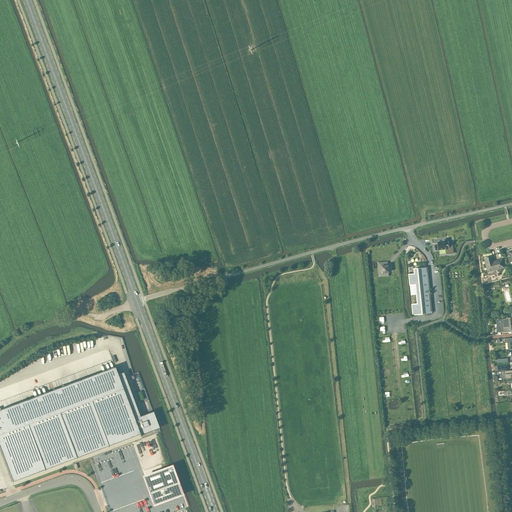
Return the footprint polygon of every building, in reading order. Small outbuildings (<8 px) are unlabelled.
[(438,245),(435,245),(435,251),(445,250),(446,254),(454,254),(453,245),(449,245),(448,241),(447,241),(447,240),(442,240),(442,241),(437,242),(438,245)] [(488,271),(504,267),(502,260),(493,262),(492,257),(485,259),(488,271)] [(378,263),(379,277),(389,276),(387,262),(378,263)] [(432,313),(428,267),(414,269),(414,274),(408,274),(409,286),(415,285),(417,303),(411,304),(412,315),(432,313)] [(502,319),(496,320),(497,327),(496,327),(497,332),(503,331),(503,332),(508,332),(508,328),(511,328),(510,317),(506,318),(506,319),(502,319)] [(115,367),(0,409),(0,447),(13,481),(140,434),(140,435),(159,428),(153,411),(140,416),(123,372),(118,374),(115,367)] [(173,466),(145,476),(155,504),(183,494),(173,466)]
